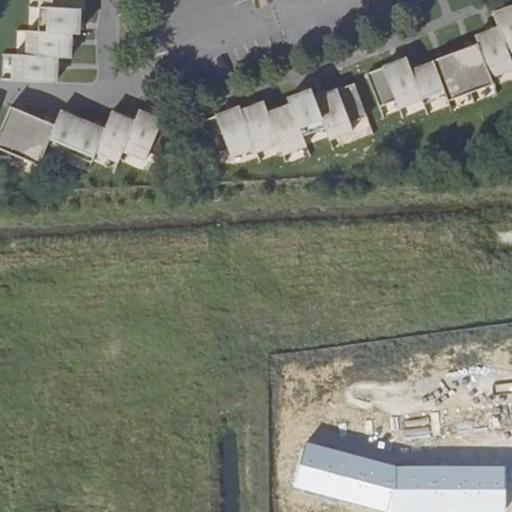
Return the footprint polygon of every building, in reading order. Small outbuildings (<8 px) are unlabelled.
[(38,0),(37,32),(26,31),(26,56),(13,56),(12,81),(56,82),(56,58),(69,58),(70,34),(77,34),(78,9),(82,10),(81,0),(38,0)] [(511,5),(492,13),(497,27),(475,36),(478,43),(432,62),(433,64),(412,72),(407,59),(367,76),(380,108),(396,102),(399,109),(423,100),(425,105),(446,96),(448,102),(494,84),(491,76),(511,67),(511,60),(509,53),(511,52),(511,5)] [(366,115),(353,81),(313,97),(310,89),(287,98),(289,104),(267,113),(263,102),(240,111),(239,106),(198,122),(212,156),(228,149),(231,157),(254,148),(255,152),(278,143),(282,154),(306,144),(302,135),(324,126),(329,138),(352,129),(349,121),(366,115)] [(55,125),(11,107),(0,131),(0,149),(39,165),(48,145),(92,163),(96,153),(119,162),(123,152),(146,161),(149,154),(165,161),(179,128),(139,111),(134,121),(112,112),(104,130),(92,124),(61,111),(55,125)] [(505,467),(398,467),(305,443),(293,487),(386,511),(505,511),(505,467)]
